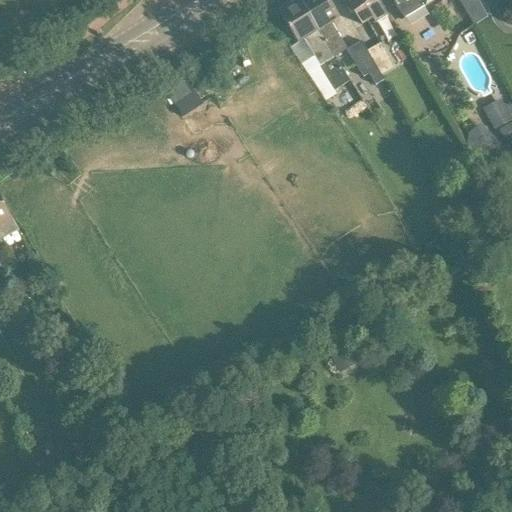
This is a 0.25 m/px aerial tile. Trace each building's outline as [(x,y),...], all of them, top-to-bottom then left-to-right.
[(326,0),(301,0),(299,1),(334,58),(347,51),(346,50),(330,24),(338,19),(326,0)] [(344,0),(361,26),(372,20),(375,24),(387,17),(377,0),(344,0)] [(425,7),(436,0),(391,0),(392,1),(403,20),(425,7)] [(462,0),(473,23),(488,16),(480,0),(462,0)] [(338,64),(299,1),(278,14),(297,44),(290,48),(327,103),(337,97),(334,92),(343,87),(349,83),(337,65),(338,64)] [(383,81),(377,70),(371,60),(360,42),(346,50),(347,51),(363,78),(369,75),(375,86),(383,81)] [(381,44),(367,52),(375,65),(388,57),(381,44)] [(163,90),(183,118),(203,104),(183,76),(163,90)] [(511,121),(509,115),(511,113),(511,108),(510,104),(505,107),(501,100),(483,109),(494,131),(511,122),(511,121)] [(504,145),(511,141),(511,124),(497,131),(504,145)] [(0,270),(1,273),(13,267),(0,243),(0,241),(19,231),(0,199),(0,270)] [(119,411),(106,419),(114,434),(128,427),(119,411)] [(57,459),(41,467),(49,483),(66,474),(57,459)] [(37,478),(25,484),(30,493),(42,486),(37,478)]
